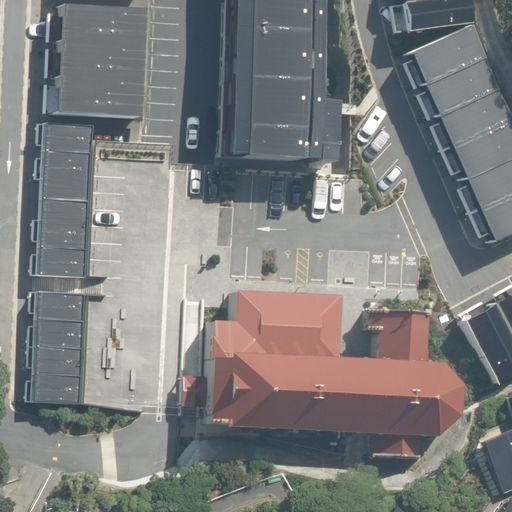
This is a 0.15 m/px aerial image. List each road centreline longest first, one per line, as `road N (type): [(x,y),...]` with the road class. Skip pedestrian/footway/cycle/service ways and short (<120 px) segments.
road 1 (residential): [(14,0),(0,397)]
road 2 (residential): [(368,0),(389,86),(461,271)]
road 3 (residential): [(165,441),(0,434)]
